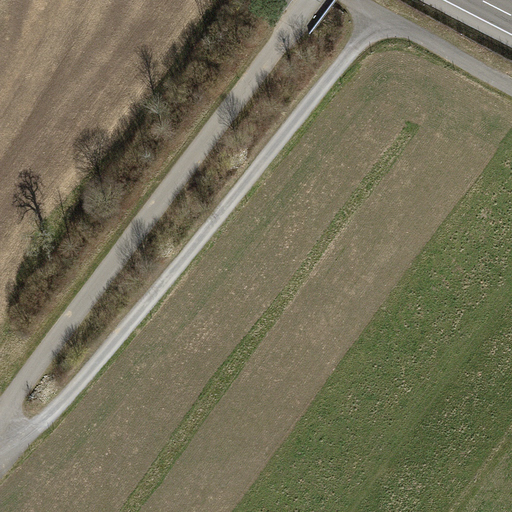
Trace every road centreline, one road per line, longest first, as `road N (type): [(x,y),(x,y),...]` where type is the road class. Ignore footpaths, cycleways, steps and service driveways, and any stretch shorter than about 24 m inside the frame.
road 1 (track): [(382,15),(208,227),(24,436),(0,452)]
road 2 (unclassified): [(0,416),(309,0)]
road 3 (track): [(382,15),(511,87)]
